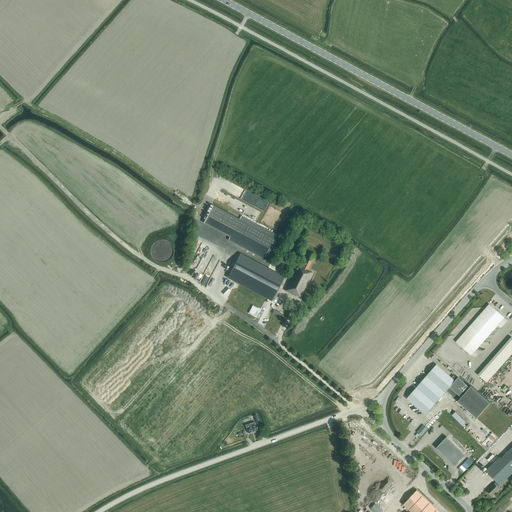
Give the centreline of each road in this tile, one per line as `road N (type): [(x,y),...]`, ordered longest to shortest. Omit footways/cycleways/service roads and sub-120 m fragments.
road 1 (primary): [(511,155),(222,0)]
road 2 (unclassified): [(99,511),(163,480),(358,409)]
road 3 (track): [(162,269),(111,234),(2,129)]
road 4 (tertiary): [(384,395),(484,279)]
